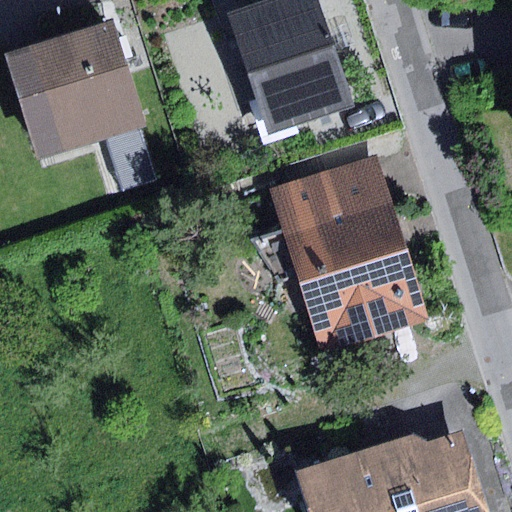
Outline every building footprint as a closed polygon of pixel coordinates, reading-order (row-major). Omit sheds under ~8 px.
[(263,0),(229,11),(267,133),(356,105),(322,0),(263,0)] [(5,53),(38,159),(105,139),(140,128),(147,126),(114,19),(5,53)] [(157,181),(140,128),(105,139),(122,192),(157,181)] [(269,188),(284,237),(390,205),(375,156),(269,188)] [(426,323),(390,205),(284,237),(319,355),(426,323)] [(487,511),(464,431),(427,442),(411,435),(298,472),(310,511),(487,511)]
